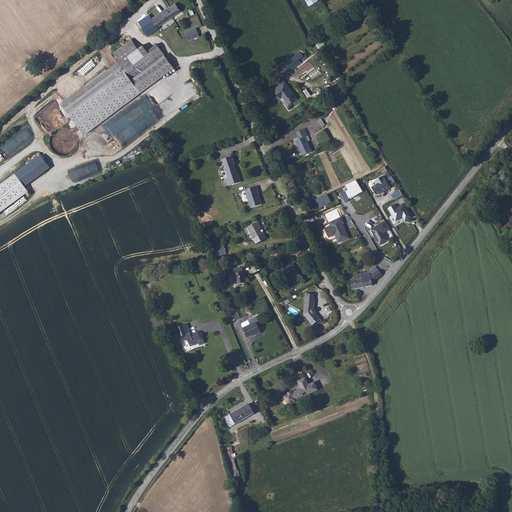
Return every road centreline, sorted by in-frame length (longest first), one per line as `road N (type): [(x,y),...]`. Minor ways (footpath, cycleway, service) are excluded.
road 1 (unclassified): [(198,0),(303,234),(349,312)]
road 2 (unclassified): [(349,312),(370,298),(511,123)]
road 3 (track): [(381,511),(372,373),(349,312)]
road 4 (track): [(0,133),(152,0)]
road 5 (unclassified): [(127,511),(205,406),(241,378)]
road 6 (unknown): [(90,143),(191,59),(219,47)]
